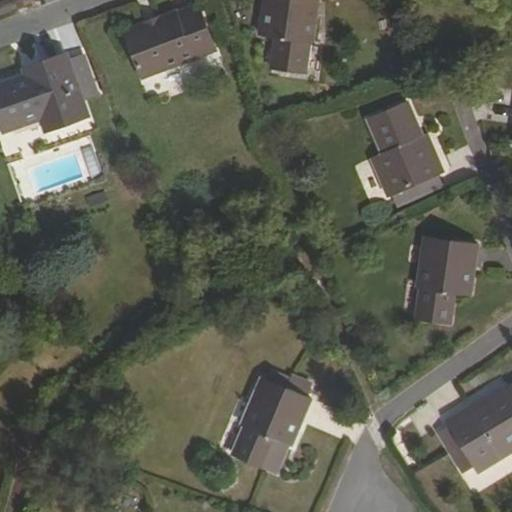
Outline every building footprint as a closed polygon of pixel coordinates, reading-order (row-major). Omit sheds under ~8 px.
[(277,37),(271,67),(306,72),(311,42),(313,42),(319,0),(265,0),(260,34),(277,37)] [(126,33),(142,78),(216,52),(199,7),(126,33)] [(29,77),(0,86),(0,119),(3,128),(45,114),(51,131),(89,118),(83,99),(80,91),(72,67),(71,63),(68,55),(41,64),(44,71),(29,77)] [(84,59),(71,63),(72,67),(85,63),(84,59)] [(85,63),(72,67),(80,91),(93,86),(85,63)] [(41,64),(26,69),(29,77),(44,71),(41,64)] [(93,86),(80,91),(83,99),(96,95),(93,86)] [(380,163),(392,192),(430,175),(417,147),(440,137),(426,105),(362,132),(377,165),(380,163)] [(45,114),(3,128),(4,132),(43,119),(47,132),(51,131),(45,114)] [(450,324),(455,292),(470,295),(478,244),(452,241),(452,245),(425,241),(418,286),(421,287),(416,318),(450,324)] [(273,369),(267,382),(272,384),(278,371),(273,369)] [(272,384),(267,382),(262,380),(244,423),(247,424),(234,453),(266,467),(268,462),(283,468),(313,397),(309,396),(303,393),(308,381),(294,375),(293,377),(278,371),(272,384)] [(308,381),(303,393),(309,396),(314,384),(308,381)] [(511,383),(511,382),(454,420),(487,470),(511,453),(511,383)] [(268,462),(266,467),(281,474),(283,468),(268,462)]
